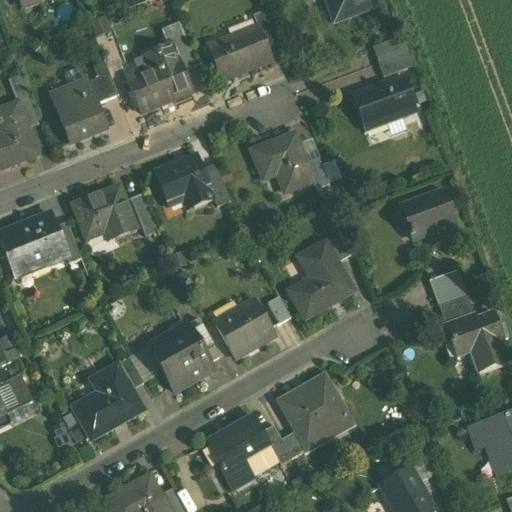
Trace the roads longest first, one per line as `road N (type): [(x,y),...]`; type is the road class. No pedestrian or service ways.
road 1 (residential): [(35,511),(313,348),(357,343)]
road 2 (residential): [(0,203),(282,93)]
